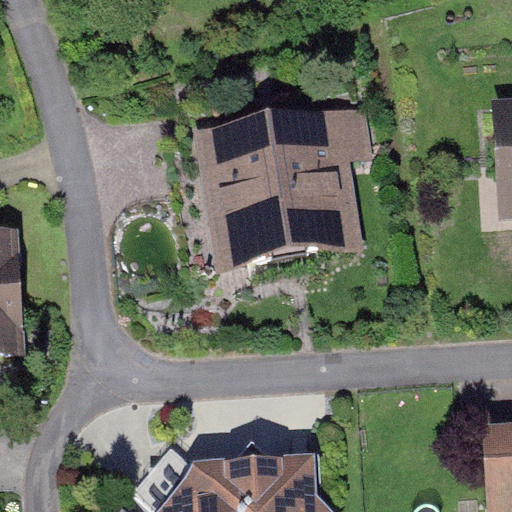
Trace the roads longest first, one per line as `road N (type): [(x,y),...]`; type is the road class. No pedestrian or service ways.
road 1 (residential): [(99,383),(511,359)]
road 2 (residential): [(19,0),(73,150),(99,383)]
road 3 (residential): [(99,383),(47,456),(45,511)]
